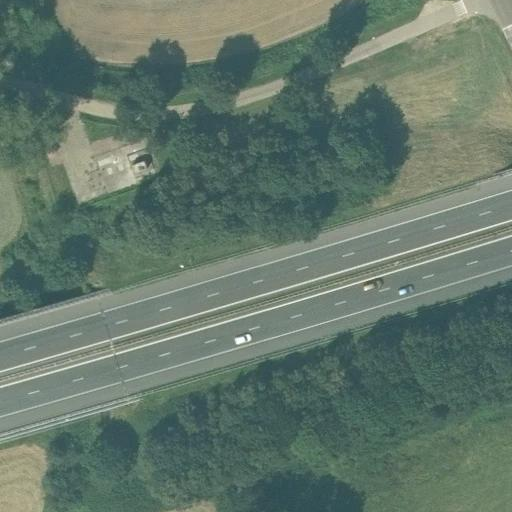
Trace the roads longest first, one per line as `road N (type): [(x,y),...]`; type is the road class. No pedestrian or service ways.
road 1 (motorway): [(0,403),(511,248)]
road 2 (motorway): [(511,203),(0,357)]
road 3 (unclassified): [(479,0),(260,91),(192,109),(109,110),(0,80)]
